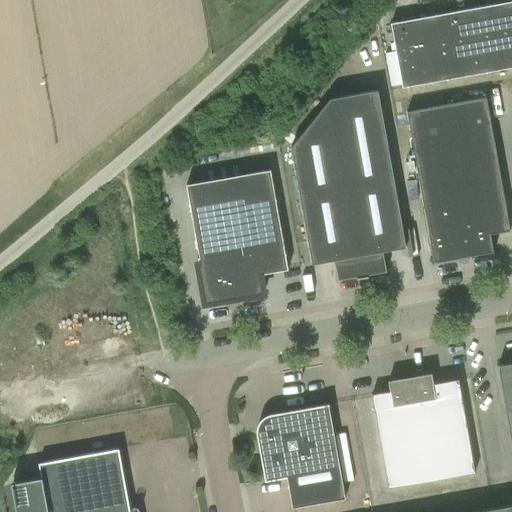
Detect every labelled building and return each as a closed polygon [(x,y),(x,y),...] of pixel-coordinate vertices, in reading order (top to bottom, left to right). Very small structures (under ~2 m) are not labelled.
[(402,88),(511,68),(511,0),(390,23),(402,88)] [(378,90),(330,99),(290,149),(311,265),(334,261),(338,281),(356,277),(357,279),(368,277),(368,275),(386,272),(383,252),(406,248),(378,90)] [(491,235),(510,231),(487,98),(406,112),(433,263),(494,252),(491,235)] [(198,265),(205,304),(264,294),(260,275),(288,270),(270,170),(186,185),(200,264),(198,265)] [(511,363),(498,366),(511,445),(511,363)] [(475,474),(459,379),(433,384),(431,374),(388,381),(390,391),(372,394),(388,489),(475,474)] [(257,433),(257,434),(265,481),(287,478),(293,508),(346,499),(329,404),(270,415),(268,415),(265,417),(263,418),(261,420),(260,422),(259,423),(258,425),(257,428),(257,430),(257,432),(257,433)] [(16,511),(130,511),(119,449),(38,464),(41,478),(11,483),(16,511)]
